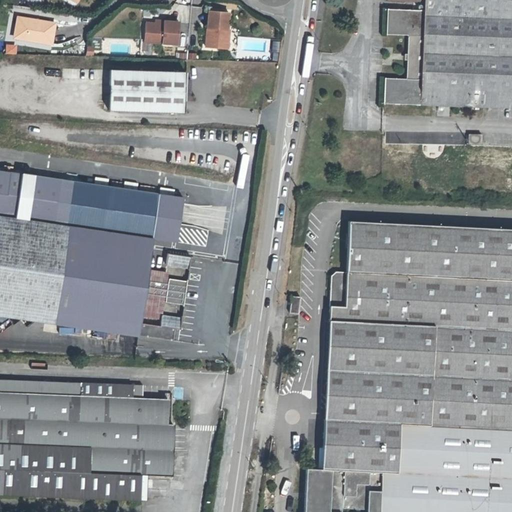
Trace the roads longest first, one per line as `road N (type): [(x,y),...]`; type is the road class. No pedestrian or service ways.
road 1 (primary): [(303,19),(230,511)]
road 2 (unknown): [(0,331),(198,357),(208,354),(209,343),(253,353)]
road 3 (unknown): [(213,380),(0,365)]
road 4 (unknown): [(286,130),(109,123)]
road 5 (unknown): [(192,511),(213,380)]
